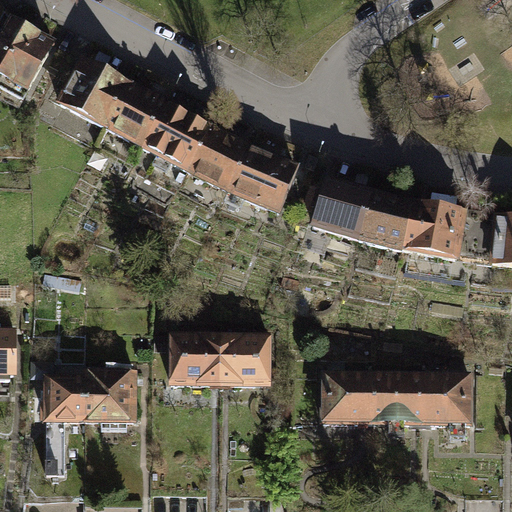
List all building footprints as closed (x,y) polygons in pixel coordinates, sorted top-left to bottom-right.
[(3,19),(0,23),(0,89),(23,102),(53,46),(3,19)] [(130,87),(85,62),(60,106),(106,131),(130,87)] [(167,108),(130,87),(106,131),(143,152),(167,108)] [(211,131),(167,108),(143,152),(188,176),(211,131)] [(249,150),(211,131),(188,176),(228,196),(249,150)] [(297,170),(249,150),(228,196),(279,217),(297,170)] [(373,195),(327,182),(314,228),(360,242),(373,195)] [(415,205),(373,195),(360,242),(405,254),(415,205)] [(464,215),(415,205),(405,254),(456,264),(464,215)] [(511,221),(495,220),(470,216),(464,257),(495,261),(494,268),(511,269),(511,221)] [(0,377),(15,378),(14,333),(0,333),(0,377)] [(221,341),(173,341),(173,388),(221,388),(221,341)] [(270,341),(221,341),(221,388),(269,388),(270,341)] [(111,376),(85,376),(86,382),(86,425),(135,425),(135,370),(111,370),(111,376)] [(371,378),(321,377),(320,425),(370,426),(371,378)] [(421,379),(371,378),(370,426),(420,427),(421,379)] [(471,380),(421,379),(420,427),(470,428),(471,380)] [(86,382),(48,381),(48,477),(66,477),(66,424),(86,425),(86,382)] [(86,449),(34,448),(30,498),(87,499),(87,501),(152,501),(152,498),(208,499),(209,467),(152,465),(153,445),(103,445),(103,462),(86,462),(86,449)] [(231,468),(230,501),(288,501),(288,469),(231,468)] [(466,472),(466,503),(503,503),(503,472),(466,472)]
